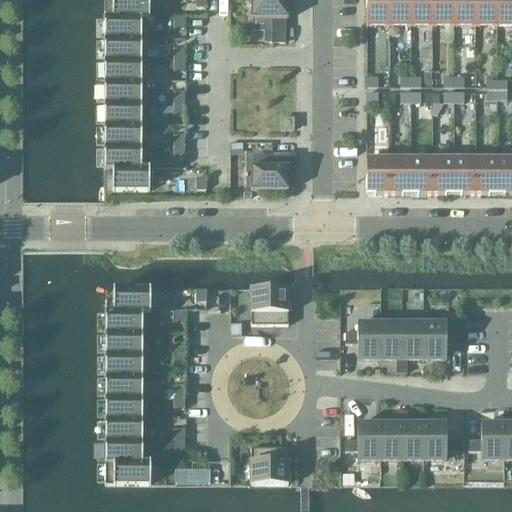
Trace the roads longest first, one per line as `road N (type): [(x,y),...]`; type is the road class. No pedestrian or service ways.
road 1 (residential): [(0,230),(320,230)]
road 2 (residential): [(321,63),(219,63),(219,178)]
road 3 (residential): [(511,399),(307,389)]
road 4 (residential): [(320,230),(511,231)]
road 5 (residential): [(299,389),(279,355),(256,350),(234,359),(220,380),(224,407),(256,428)]
road 6 (residential): [(320,230),(321,63)]
